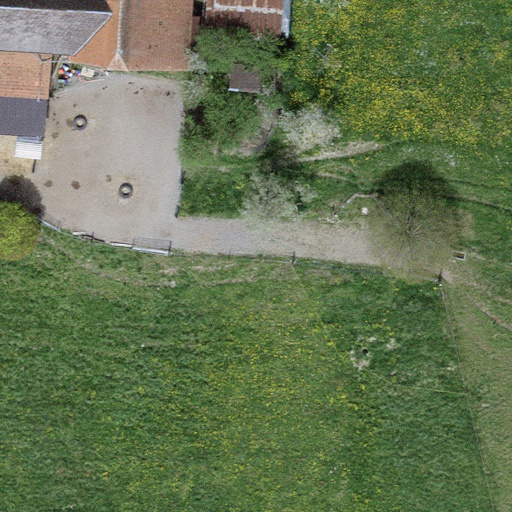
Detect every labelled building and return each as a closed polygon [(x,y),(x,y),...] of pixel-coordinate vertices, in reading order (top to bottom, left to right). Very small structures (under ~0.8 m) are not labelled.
[(2,0),(0,25),(0,31),(77,38),(77,33),(80,0),(2,0)] [(80,0),(77,33),(139,38),(138,50),(184,54),(188,0),(80,0)] [(287,25),(288,0),(208,0),(207,21),(287,25)] [(14,44),(10,74),(46,79),(51,50),(14,44)] [(72,51),(67,80),(116,88),(120,58),(72,51)]
